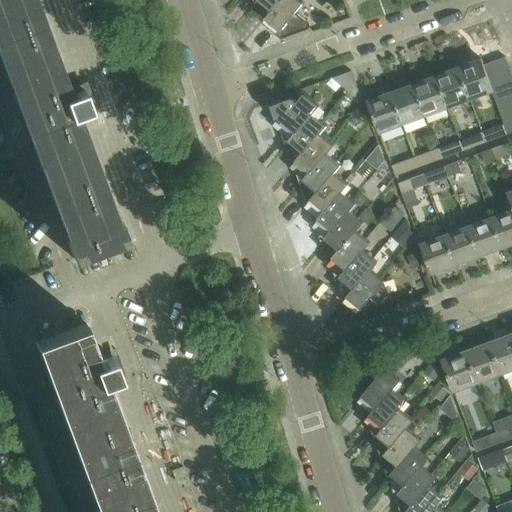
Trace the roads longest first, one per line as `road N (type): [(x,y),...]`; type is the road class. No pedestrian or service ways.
road 1 (residential): [(213,91),(472,0)]
road 2 (residential): [(292,360),(511,284)]
road 3 (residential): [(292,360),(335,511)]
road 4 (residential): [(252,230),(213,91)]
road 5 (residential): [(252,230),(292,360)]
